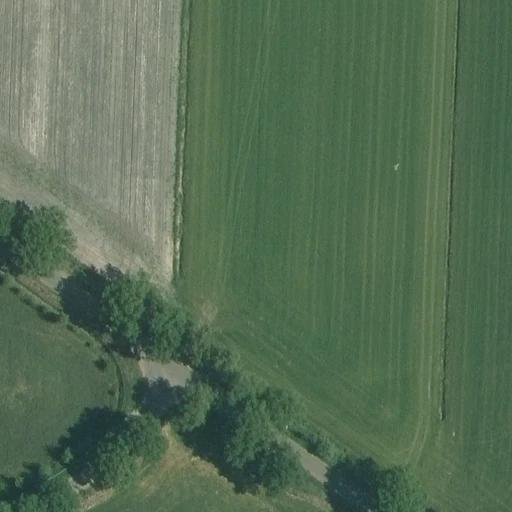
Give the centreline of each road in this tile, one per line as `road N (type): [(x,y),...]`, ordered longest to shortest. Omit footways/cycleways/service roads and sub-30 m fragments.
road 1 (unclassified): [(376,511),(175,367)]
road 2 (unclassified): [(20,511),(104,465),(152,410),(175,367)]
road 3 (unclassified): [(175,367),(0,240)]
